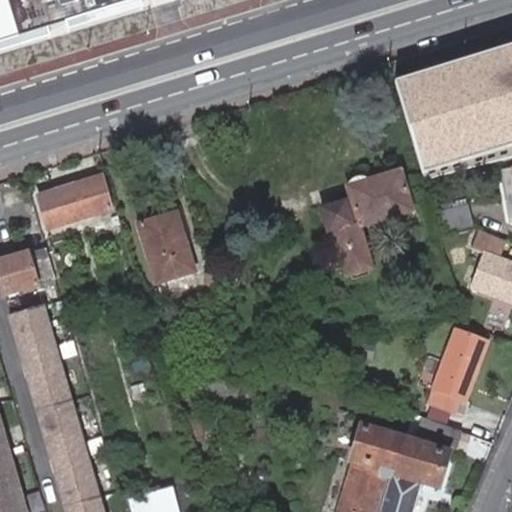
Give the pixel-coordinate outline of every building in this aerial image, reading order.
[(0,0),(0,55),(142,11),(138,0),(0,0)] [(511,48),(395,85),(425,182),(511,157),(511,48)] [(336,235),(347,269),(350,279),(375,272),(363,230),(414,213),(401,175),(349,191),(353,202),(323,211),(331,236),(336,235)] [(103,176),(41,195),(51,228),(113,210),(103,176)] [(467,207),(441,215),(447,233),(473,226),(467,207)] [(179,215),(141,226),(159,285),(195,274),(179,215)] [(500,239),(478,231),(468,251),(486,258),(473,289),(511,304),(511,265),(493,258),(500,239)] [(335,273),(347,269),(336,235),(331,236),(325,238),(335,273)] [(57,279),(57,277),(48,247),(0,261),(0,277),(6,295),(57,279)] [(103,511),(43,309),(9,319),(66,511),(103,511)] [(433,393),(429,402),(454,409),(457,401),(462,387),(468,390),(486,343),(457,333),(444,364),(434,361),(424,388),(434,392),(433,393)] [(374,345),(360,344),(358,361),(373,362),(374,345)] [(238,402),(242,377),(225,382),(226,384),(194,393),(201,414),(222,407),(238,402)] [(133,387),(137,402),(151,399),(147,384),(133,387)] [(463,403),(468,390),(462,387),(457,401),(463,403)] [(454,409),(429,402),(428,407),(451,416),(454,409)] [(222,407),(201,414),(210,443),(220,439),(214,420),(224,416),(222,407)] [(210,443),(201,414),(186,418),(195,447),(210,443)] [(461,434),(421,419),(414,437),(454,452),(461,434)] [(28,511),(0,420),(0,511),(28,511)] [(395,477),(405,443),(361,431),(344,488),(347,489),(340,511),(381,511),(392,475),(395,477)] [(381,511),(414,511),(415,509),(425,511),(430,511),(447,455),(405,443),(395,477),(392,475),(381,511)] [(159,498),(136,505),(138,511),(182,511),(175,487),(157,492),(159,498)] [(134,499),(136,505),(159,498),(157,492),(134,499)]
